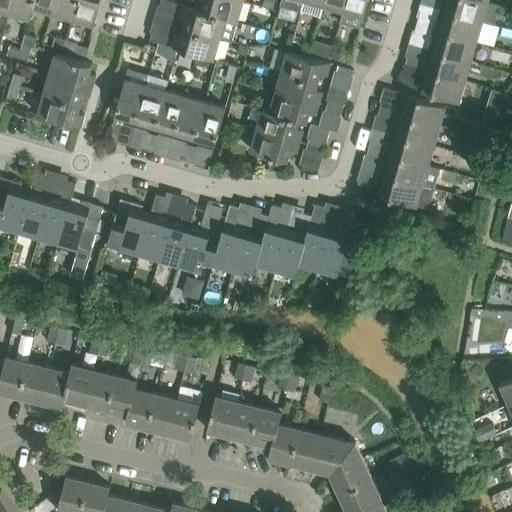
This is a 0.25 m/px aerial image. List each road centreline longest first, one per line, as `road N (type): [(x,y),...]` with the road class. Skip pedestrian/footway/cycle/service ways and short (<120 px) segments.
road 1 (residential): [(80,166),(120,163),(212,187),(325,186),(341,171),(401,0)]
road 2 (residential): [(303,511),(293,494),(222,474),(199,476),(17,432),(0,437)]
